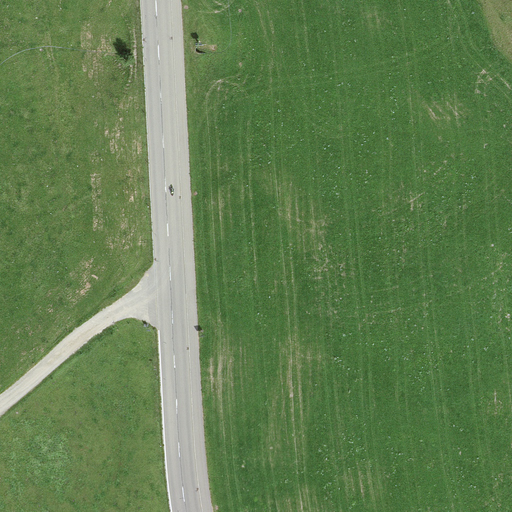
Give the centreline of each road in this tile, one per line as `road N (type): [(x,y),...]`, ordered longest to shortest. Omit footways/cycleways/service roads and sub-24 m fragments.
road 1 (tertiary): [(157,0),(187,511)]
road 2 (track): [(171,295),(129,304),(103,321),(0,409)]
